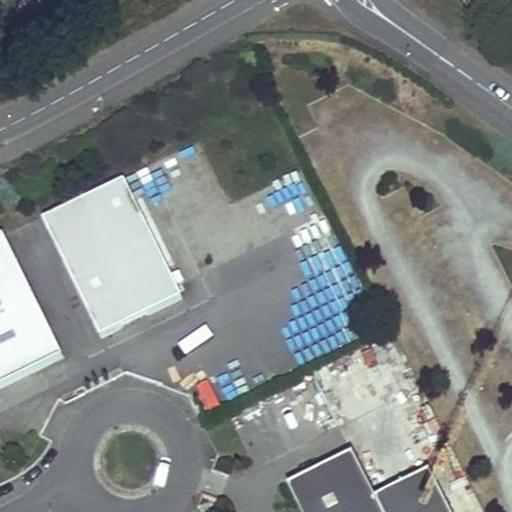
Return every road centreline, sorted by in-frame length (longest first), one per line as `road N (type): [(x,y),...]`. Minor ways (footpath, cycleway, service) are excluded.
road 1 (residential): [(0,130),(237,0)]
road 2 (residential): [(511,108),(374,10)]
